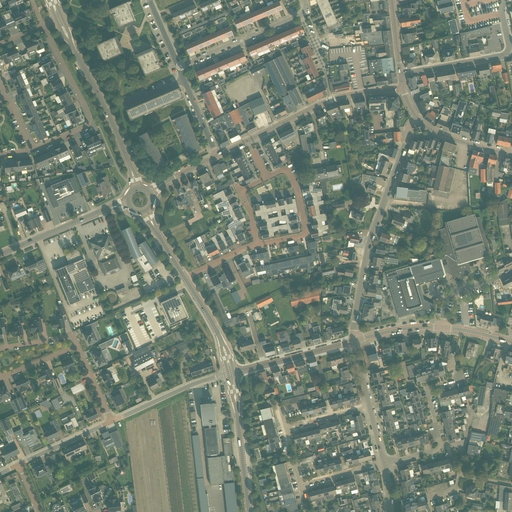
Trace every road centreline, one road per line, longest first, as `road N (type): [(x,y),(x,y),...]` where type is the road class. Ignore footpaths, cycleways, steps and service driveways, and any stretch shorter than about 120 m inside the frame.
road 1 (residential): [(353,340),(367,250),(415,115)]
road 2 (tertiary): [(218,156),(339,97),(403,89)]
road 3 (residential): [(32,149),(90,120),(42,25)]
road 4 (secondary): [(130,168),(71,45)]
road 5 (residential): [(179,66),(303,13)]
road 6 (residential): [(256,243),(305,232),(289,174),(266,177)]
road 7 (residential): [(111,421),(228,374)]
road 8 (residential): [(353,340),(234,372)]
